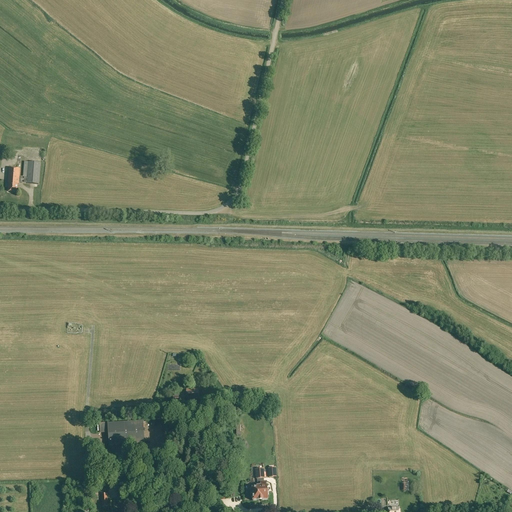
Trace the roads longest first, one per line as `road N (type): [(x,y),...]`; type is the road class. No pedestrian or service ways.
road 1 (unclassified): [(0,206),(221,206),(242,176),(284,0)]
road 2 (unknown): [(83,511),(84,411),(153,407)]
